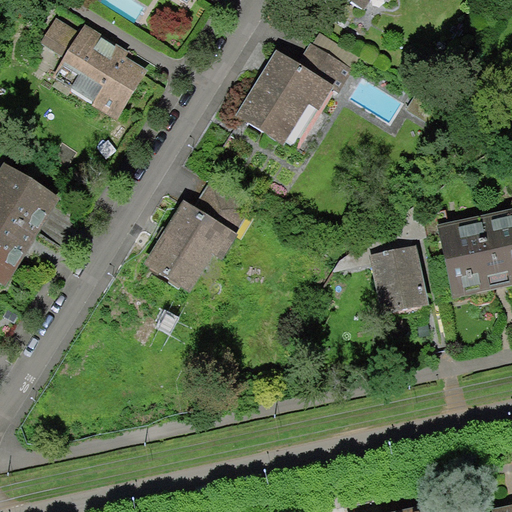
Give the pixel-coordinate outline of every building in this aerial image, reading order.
[(346,0),(362,9),(367,0),(346,0)] [(115,49),(83,30),(55,76),(57,77),(55,81),(93,104),(95,101),(119,115),(126,103),(144,75),(112,55),(115,49)] [(281,143),(306,103),(316,110),(330,88),(337,93),(351,71),(311,46),(297,68),(279,57),(254,97),(241,118),(281,143)] [(444,111),(417,93),(406,111),(434,128),(444,111)] [(0,283),(2,285),(20,256),(55,200),(7,170),(0,180),(0,283)] [(235,237),(222,229),(239,201),(211,183),(194,211),(186,207),(170,232),(163,228),(160,233),(157,238),(164,242),(149,266),(187,290),(211,252),(221,259),(235,237)] [(408,317),(426,313),(410,242),(426,238),(421,217),(418,205),(339,263),(334,271),(374,262),(385,314),(397,312),(407,310),(408,317)] [(511,218),(449,232),(445,211),(421,217),(426,238),(427,245),(442,241),(445,256),(430,259),(439,303),(441,303),(439,293),(452,290),(453,292),(468,289),(471,303),(476,306),(491,303),(494,298),(492,284),(499,282),(506,281),(509,295),(511,296),(511,218)] [(511,511),(511,502),(508,504),(508,507),(499,509),(492,511),(491,511),(482,511),(481,511),(479,511),(478,510),(475,511),(474,511),(473,511),(511,511)]
